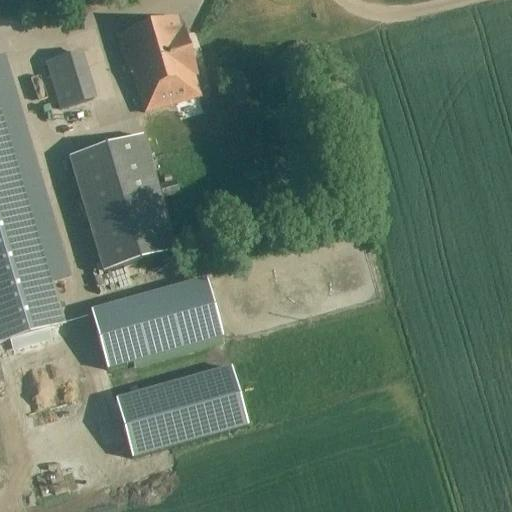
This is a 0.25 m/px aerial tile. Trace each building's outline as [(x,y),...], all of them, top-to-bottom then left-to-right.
[(145,114),(203,97),(197,76),(201,75),(188,31),(184,32),(181,20),(120,37),(131,76),(134,75),(145,114)] [(85,59),(100,54),(94,35),(79,40),(85,59)] [(45,64),(60,112),(96,101),(81,53),(45,64)] [(0,118),(0,344),(62,326),(0,118)] [(176,253),(142,138),(69,160),(103,275),(176,253)] [(206,281),(90,314),(107,372),(223,340),(206,281)] [(115,403),(131,461),(248,428),(231,370),(115,403)]
